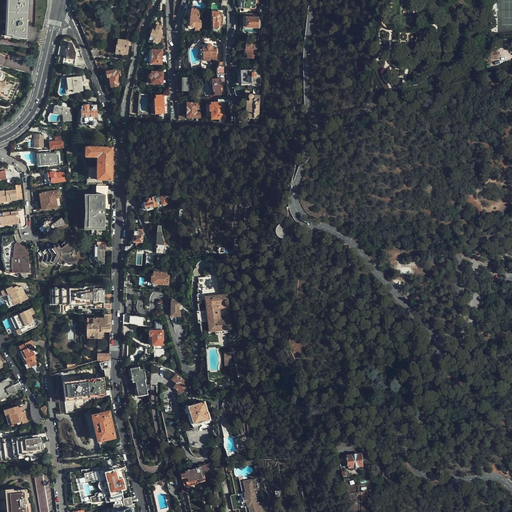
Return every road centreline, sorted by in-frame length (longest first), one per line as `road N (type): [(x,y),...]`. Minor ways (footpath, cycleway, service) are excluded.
road 1 (unclassified): [(311,0),(306,74),(314,129),(293,204),(304,220),(346,237),(436,344)]
road 2 (tertiary): [(144,511),(114,383),(119,169)]
road 3 (unclassified): [(436,344),(435,379),(410,427),(408,460),(440,482),(488,477),(511,487)]
road 4 (residential): [(119,169),(139,38),(156,0)]
road 5 (unclassified): [(436,344),(452,325),(463,247),(511,233)]
road 6 (tertiary): [(119,169),(114,127),(79,35)]
road 7 (unknown): [(117,237),(128,237),(131,202),(151,242),(159,209)]
